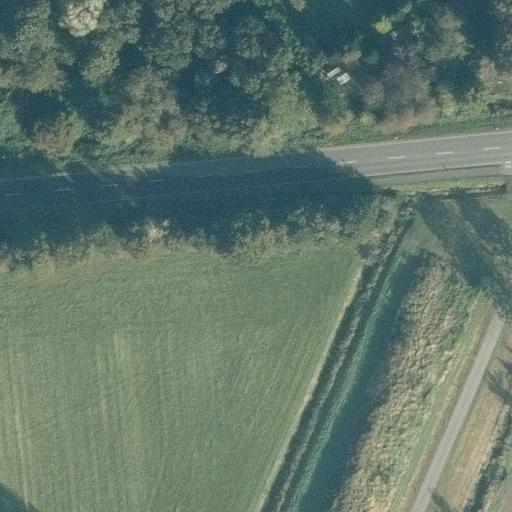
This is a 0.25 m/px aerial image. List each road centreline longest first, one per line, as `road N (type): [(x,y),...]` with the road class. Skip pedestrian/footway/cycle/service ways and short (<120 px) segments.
road 1 (secondary): [(0,192),(440,151)]
road 2 (unclassified): [(511,290),(421,511)]
